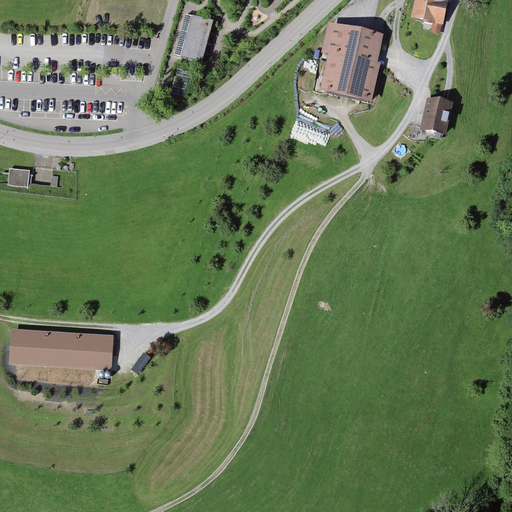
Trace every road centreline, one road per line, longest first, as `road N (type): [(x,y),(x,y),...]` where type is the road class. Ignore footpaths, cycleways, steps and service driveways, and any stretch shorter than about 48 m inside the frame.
road 1 (track): [(374,159),(303,199),(271,227),(229,298),(180,327),(0,317)]
road 2 (track): [(374,159),(319,231),(247,432),(214,477),(156,511)]
road 3 (unclassified): [(0,133),(64,145),(156,131),(212,103),(326,0)]
